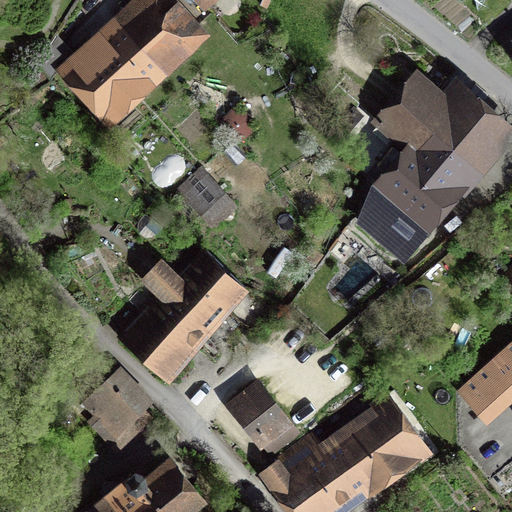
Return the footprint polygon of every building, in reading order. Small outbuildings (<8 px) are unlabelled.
[(143,78),(195,30),(166,0),(144,0),(74,66),(68,60),(58,69),(106,121),(148,83),(143,78)] [(511,29),(500,39),(511,55),(511,29)] [(421,224),(505,125),(467,92),(453,108),(416,76),(378,121),(408,148),(380,182),(386,187),(358,220),(404,258),(428,231),(421,224)] [(212,224),(234,205),(201,169),(179,189),(212,224)] [(162,295),(120,338),(169,381),(171,378),(169,376),(245,287),(206,248),(178,278),(164,265),(147,282),(162,295)] [(511,270),(503,278),(511,288),(511,270)] [(511,343),(462,388),(484,412),(511,386),(511,343)] [(113,434),(147,401),(116,373),(113,376),(104,366),(98,372),(92,366),(85,373),(99,389),(85,404),(113,434)] [(256,434),(261,441),(288,422),(258,384),(232,404),(238,411),(241,409),(259,432),(256,434)] [(343,440),(371,479),(374,484),(426,446),(388,392),(376,401),(383,411),(342,440),(343,440)] [(325,511),(371,479),(343,440),(342,440),(290,477),(278,461),(262,474),(290,511),(325,511)] [(129,477),(85,511),(185,511),(199,502),(169,465),(147,483),(145,475),(135,472),(133,474),(130,470),(127,473),(129,477)]
